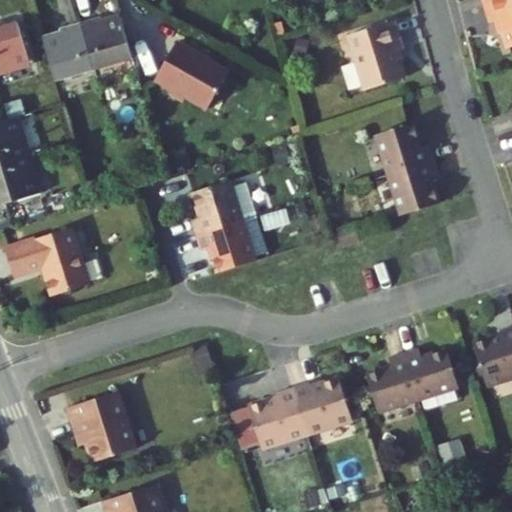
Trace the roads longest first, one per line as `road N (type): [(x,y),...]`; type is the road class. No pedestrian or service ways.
road 1 (residential): [(0,368),(188,310),(306,330),(509,264),(431,0)]
road 2 (tertiary): [(51,511),(0,380)]
